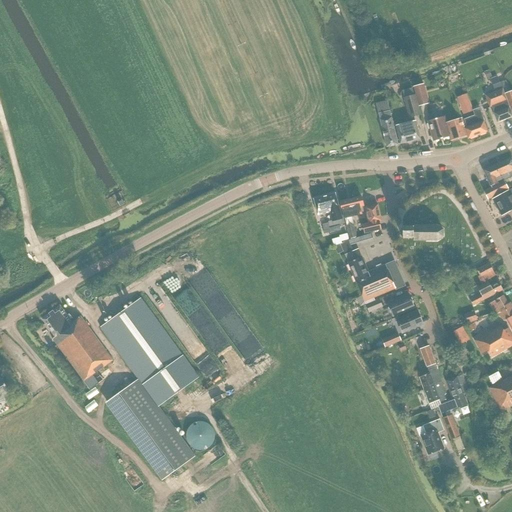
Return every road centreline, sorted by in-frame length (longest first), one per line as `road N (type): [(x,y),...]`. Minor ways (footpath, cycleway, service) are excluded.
road 1 (tertiary): [(0,325),(263,181),(389,165)]
road 2 (track): [(64,289),(29,226),(0,118)]
road 3 (residential): [(389,165),(390,239),(436,330)]
road 4 (unclassified): [(511,273),(455,159)]
